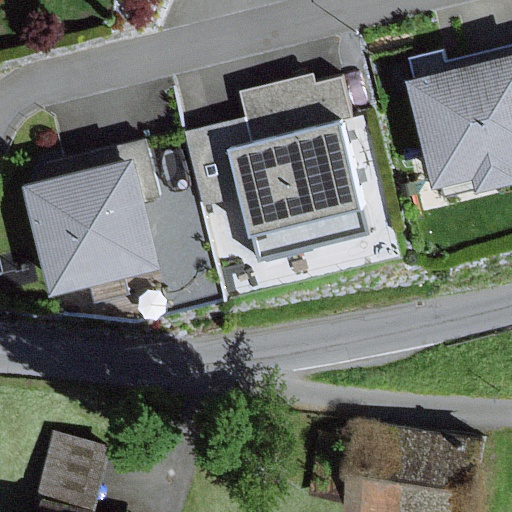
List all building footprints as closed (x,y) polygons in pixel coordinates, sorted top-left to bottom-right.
[(416,73),(413,74),(441,182),(479,172),(483,189),(511,181),(511,48),(446,66),(442,47),(412,55),(416,73)] [(244,87),(256,138),(346,117),(358,114),(348,73),(319,79),(317,70),(244,87)] [(256,138),(237,144),(249,193),(257,228),(367,201),(346,117),(256,138)] [(249,193),(237,144),(231,120),(190,130),(208,203),(249,193)] [(140,151),(32,179),(59,285),(167,258),(140,151)] [(464,511),(475,430),(360,416),(359,425),(318,420),(309,493),(351,498),(350,511),(351,511),(464,511)] [(56,429),(41,498),(99,511),(115,442),(56,429)] [(102,511),(99,511),(41,498),(37,511),(102,511)]
